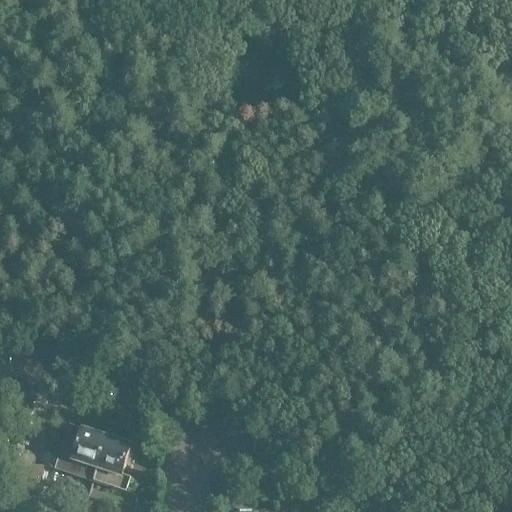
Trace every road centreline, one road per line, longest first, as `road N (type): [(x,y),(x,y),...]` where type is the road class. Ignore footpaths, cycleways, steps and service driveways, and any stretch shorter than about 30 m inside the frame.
road 1 (residential): [(359,511),(188,412)]
road 2 (residential): [(188,412),(0,354)]
